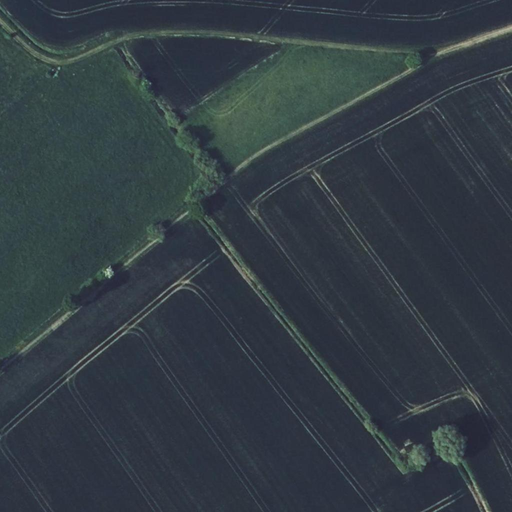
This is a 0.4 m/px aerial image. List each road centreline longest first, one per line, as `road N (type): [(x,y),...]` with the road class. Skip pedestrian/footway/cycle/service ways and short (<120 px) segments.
road 1 (track): [(435,54),(158,33),(57,62),(32,52),(0,20)]
road 2 (residential): [(511,28),(435,54),(247,161)]
